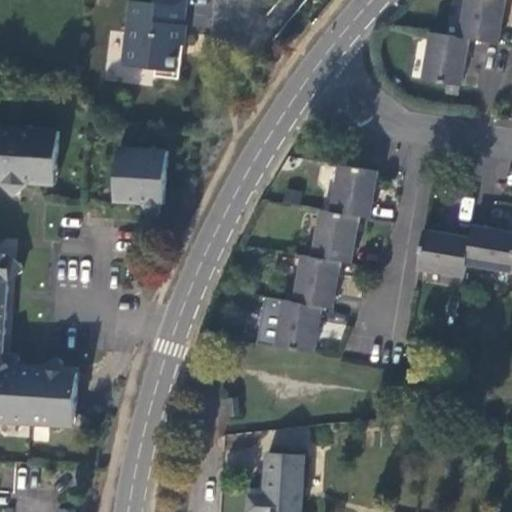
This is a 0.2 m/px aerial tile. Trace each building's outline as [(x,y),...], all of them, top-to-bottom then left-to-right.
[(128,0),(122,62),(155,65),(155,71),(179,75),(181,56),(177,51),(178,42),(182,42),(185,20),(182,20),(184,0),(128,0)] [(460,0),(454,33),(465,35),(494,40),(500,0),(460,0)] [(457,82),(465,35),(454,33),(426,28),(418,75),(457,82)] [(57,127),(0,123),(0,175),(53,180),(57,127)] [(165,146),(116,144),(114,196),(163,198),(165,146)] [(334,161),(327,208),(353,212),(365,214),(373,167),(334,161)] [(316,206),(308,253),(335,257),(346,259),(353,212),(327,208),(316,206)] [(461,259),(508,267),(511,242),(511,229),(468,222),(466,235),(461,259)] [(412,265),(459,274),(461,259),(466,235),(418,227),(412,265)] [(0,415),(72,420),(75,368),(32,365),(29,362),(11,361),(1,351),(7,246),(0,245),(0,415)] [(297,251),(289,297),(317,302),(327,304),(335,257),(308,253),(297,251)] [(278,296),(271,342),(310,349),(317,302),(289,297),(278,296)] [(231,393),(220,394),(221,411),(232,410),(231,393)] [(298,511),(301,452),(264,450),(262,491),(246,490),(244,511),(298,511)]
